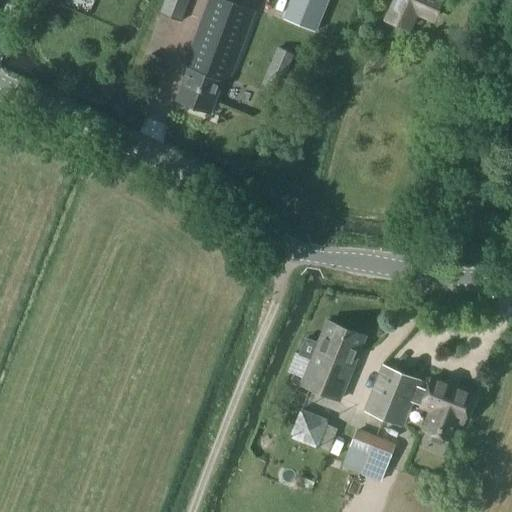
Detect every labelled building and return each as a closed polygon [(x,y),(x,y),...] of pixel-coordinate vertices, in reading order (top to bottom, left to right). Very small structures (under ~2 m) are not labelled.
[(179,20),(187,0),(164,0),(160,13),(179,20)] [(188,69),(177,100),(209,112),(220,82),(223,83),(229,69),(231,69),(254,10),(252,9),(248,8),(243,6),(235,3),(227,0),(210,0),(185,68),(188,69)] [(291,0),(284,18),(316,31),(328,0),(291,0)] [(396,0),(388,18),(409,27),(417,10),(434,18),(441,0),(396,0)] [(147,68),(159,72),(164,58),(152,54),(147,68)] [(503,145),(509,128),(497,123),(491,140),(503,145)] [(300,354),(311,358),(301,383),(340,399),(365,336),(328,321),(319,343),(306,338),(300,354)] [(421,380),(384,365),(366,410),(403,425),(412,401),(419,386),(421,380)] [(428,389),(419,386),(412,401),(433,410),(425,429),(451,440),(459,420),(463,422),(475,394),(433,377),(428,389)] [(318,447),(329,420),(302,408),(291,436),(318,447)] [(355,436),(344,465),(362,472),(373,443),(355,436)] [(373,443),(362,472),(380,480),(392,451),(373,443)]
